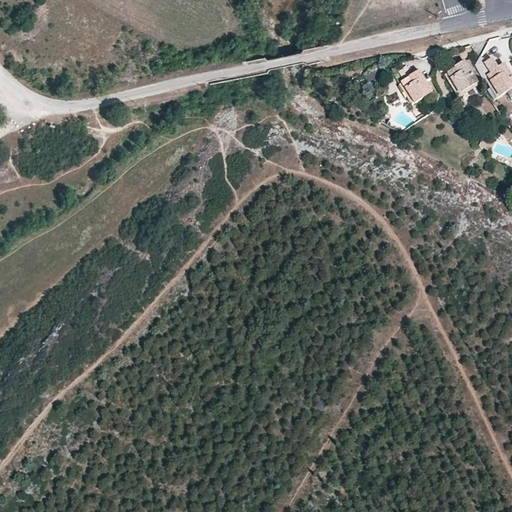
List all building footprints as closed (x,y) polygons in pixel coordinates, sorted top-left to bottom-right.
[(475,65),(471,58),(467,61),(471,67),(475,65)] [(482,77),(475,65),(471,67),(467,61),(446,74),(459,94),(483,79),(482,77)] [(502,96),(511,89),(511,73),(506,65),(489,76),(502,96)] [(421,72),(404,84),(417,104),(434,92),(421,72)] [(489,76),(486,77),(499,97),(502,96),(489,76)] [(404,84),(402,85),(416,105),(417,104),(404,84)] [(484,141),(481,147),(492,153),(498,142),(491,139),(489,143),(484,141)]
